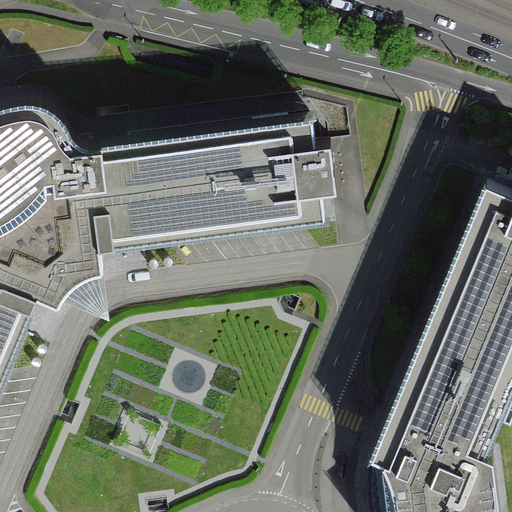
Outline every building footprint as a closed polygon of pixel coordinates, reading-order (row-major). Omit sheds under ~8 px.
[(0,197),(32,173),(55,170),(51,146),(93,140),(81,137),(73,131),(67,120),(60,108),(45,98),(27,95),(0,101),(0,197)] [(0,378),(37,290),(57,297),(70,279),(87,267),(103,264),(101,241),(325,213),(321,186),(337,184),(331,137),(316,140),(313,113),(93,140),(51,146),(55,170),(32,173),(0,197),(0,378)] [(511,186),(490,179),(432,314),(511,347),(511,186)] [(482,445),(511,375),(511,347),(432,314),(394,406),(375,451),(385,455),(390,466),(394,483),(496,469),(494,450),(482,445)] [(502,511),(496,469),(394,483),(398,511),(502,511)]
